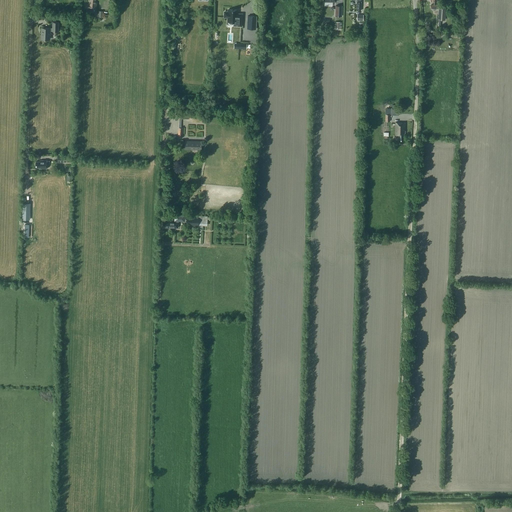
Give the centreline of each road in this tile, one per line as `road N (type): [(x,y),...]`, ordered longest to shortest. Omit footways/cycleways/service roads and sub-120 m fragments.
road 1 (track): [(397,511),(415,117)]
road 2 (track): [(158,316),(165,0)]
road 3 (track): [(30,0),(25,198)]
